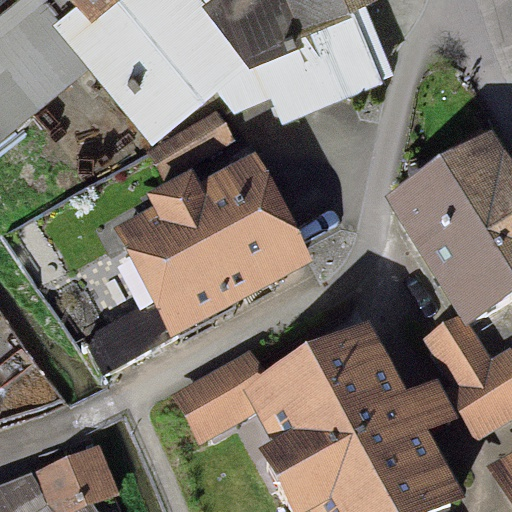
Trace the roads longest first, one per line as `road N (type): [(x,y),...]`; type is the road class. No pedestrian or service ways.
road 1 (residential): [(460,3),(410,62),(372,231),(347,280),(96,412),(0,449)]
road 2 (residential): [(460,3),(511,131)]
